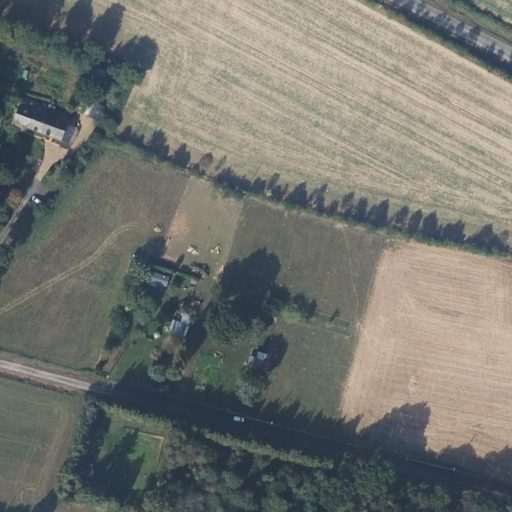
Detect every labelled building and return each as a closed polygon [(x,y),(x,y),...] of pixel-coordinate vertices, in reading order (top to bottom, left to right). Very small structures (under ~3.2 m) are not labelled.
[(91,67),(89,74),(105,78),(107,72),(91,67)] [(84,114),(98,120),(103,107),(89,101),(84,114)] [(62,115),(63,113),(40,105),(36,114),(26,110),(21,123),(61,140),(68,124),(65,123),(67,117),(62,115)] [(152,272),(149,285),(166,289),(169,276),(152,272)] [(185,336),(190,316),(183,314),(181,322),(172,319),(169,332),(185,336)] [(257,351),(256,357),(249,356),(247,367),(264,370),(267,353),(257,351)]
